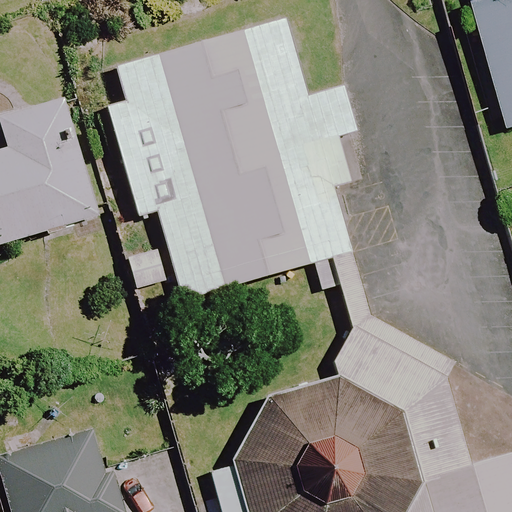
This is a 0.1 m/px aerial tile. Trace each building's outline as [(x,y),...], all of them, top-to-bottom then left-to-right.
[(511,130),(511,0),(465,0),(502,133),(511,130)] [(370,270),(305,39),(141,84),(206,315),(370,270)] [(0,249),(97,221),(63,104),(0,122),(0,126),(8,155),(0,157),(0,249)] [(511,511),(511,453),(470,466),(443,371),(358,329),(333,380),(264,401),(236,460),(252,511),(511,511)] [(119,511),(96,433),(0,462),(0,486),(7,511),(119,511)]
